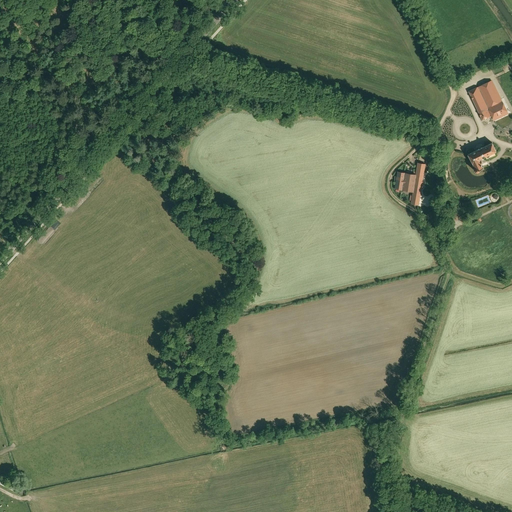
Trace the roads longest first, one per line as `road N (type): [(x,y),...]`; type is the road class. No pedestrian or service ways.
road 1 (tertiary): [(0,261),(234,0)]
road 2 (track): [(435,133),(398,163),(388,185),(423,216),(447,270)]
road 3 (track): [(410,0),(453,92),(435,133)]
